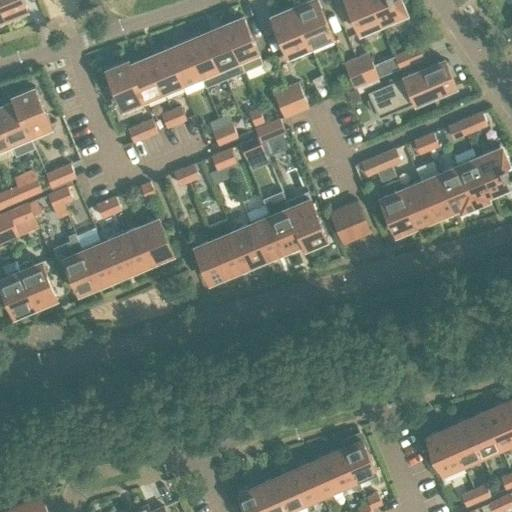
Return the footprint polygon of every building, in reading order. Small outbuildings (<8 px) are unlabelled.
[(0,0),(0,3),(6,18),(7,18),(7,19),(19,14),(18,11),(27,7),(24,0),(0,0)] [(318,0),(306,0),(294,5),(310,45),(333,35),(318,0)] [(371,0),(346,0),(360,31),(381,22),(371,0)] [(371,0),(381,22),(407,11),(401,0),(371,0)] [(294,5),(271,15),(287,54),(310,45),(294,5)] [(243,15),(224,23),(239,58),(244,69),(263,61),(243,15)] [(224,23),(205,31),(225,77),(244,69),(239,58),(224,23)] [(205,31),(186,39),(201,74),(200,74),(205,85),(225,77),(205,31)] [(186,39),(168,47),(182,82),(200,74),(201,74),(186,39)] [(419,44),(395,55),(400,67),(424,57),(419,44)] [(168,47),(149,55),(164,90),(182,82),(168,47)] [(369,52),(357,57),(367,81),(379,76),(369,52)] [(131,63),(130,63),(145,98),(164,90),(149,55),(131,63)] [(357,57),(344,62),(355,86),(367,81),(357,57)] [(129,58),(106,68),(123,107),(145,98),(130,63),(131,63),(129,58)] [(445,58),(368,91),(379,117),(456,84),(445,58)] [(299,81),(287,86),(297,110),(309,105),(299,81)] [(35,86),(13,95),(15,99),(30,134),(52,125),(35,86)] [(287,86),(274,91),(285,116),(297,110),(287,86)] [(357,88),(347,92),(351,102),(361,98),(359,92),(357,88)] [(15,99),(0,105),(0,115),(11,142),(16,153),(35,145),(30,134),(15,99)] [(181,106),(172,110),(177,122),(187,118),(181,106)] [(259,107),(249,111),(255,123),(264,119),(259,107)] [(177,122),(172,110),(162,114),(167,126),(177,122)] [(482,110),(458,121),(463,132),(466,130),(467,132),(488,123),(482,110)] [(228,112),(218,116),(228,139),(238,135),(228,112)] [(0,115),(0,146),(11,142),(0,115)] [(218,116),(209,120),(219,143),(228,139),(218,116)] [(250,139),(240,143),(246,156),(246,157),(265,149),(261,140),(281,131),(285,130),(280,117),(256,127),(259,135),(250,139)] [(153,118),(129,128),(134,140),(158,130),(153,118)] [(458,121),(448,125),(454,137),(467,132),(466,130),(463,132),(458,121)] [(287,145),(281,131),(261,140),(265,149),(267,154),(287,145)] [(433,131),(424,135),(429,148),(439,144),(433,131)] [(424,135),(414,139),(420,152),(429,148),(424,135)] [(502,145),(477,156),(492,192),(509,185),(504,175),(508,173),(505,164),(509,163),(502,145)] [(231,147),(221,151),(227,164),(236,160),(231,147)] [(396,147),(386,151),(394,169),(400,167),(398,161),(401,160),(396,147)] [(221,151),(212,155),(217,168),(227,164),(221,151)] [(386,151),(362,161),(367,174),(379,169),(383,177),(394,172),(393,170),(394,169),(386,151)] [(477,156),(458,164),(475,203),(488,197),(487,194),(492,192),(477,156)] [(71,163),(46,173),(52,185),(76,175),(71,163)] [(193,163),(184,167),(189,179),(199,175),(193,163)] [(458,164),(440,172),(455,208),(460,205),(461,209),(475,203),(458,164)] [(43,189),(34,167),(24,171),(33,193),(43,189)] [(184,167),(174,171),(180,183),(189,179),(184,167)] [(33,193),(24,171),(14,175),(15,176),(10,186),(8,187),(13,200),(23,196),(23,197),(33,193)] [(440,172),(421,180),(436,215),(455,208),(440,172)] [(401,175),(397,176),(417,223),(436,215),(421,180),(406,186),(401,175)] [(391,192),(380,197),(395,233),(417,223),(397,176),(387,181),(391,192)] [(151,181),(141,185),(146,198),(156,193),(151,181)] [(68,185),(58,189),(64,202),(73,198),(68,185)] [(58,189),(49,193),(59,218),(68,214),(64,202),(58,189)] [(263,198),(270,214),(285,249),(303,241),(304,241),(289,206),(282,190),(263,198)] [(116,195),(107,199),(112,212),(121,208),(116,195)] [(311,197),(289,206),(304,241),(303,241),(305,245),(327,236),(311,197)] [(107,199),(97,203),(102,216),(112,212),(107,199)] [(338,225),(363,215),(357,201),(359,200),(358,199),(330,211),(331,212),(332,211),(338,225)] [(33,213),(29,201),(28,201),(0,213),(0,227),(14,222),(19,234),(39,226),(33,213)] [(270,214),(252,222),(266,256),(285,249),(270,214)] [(369,229),(363,215),(338,225),(344,239),(343,240),(343,241),(371,229),(371,228),(369,229)] [(159,217),(139,225),(154,259),(174,251),(159,217)] [(14,222),(0,227),(0,241),(19,234),(14,222)] [(252,222),(233,230),(247,264),(266,256),(252,222)] [(95,225),(77,233),(98,283),(117,275),(102,240),(95,225)] [(139,225),(121,233),(135,267),(154,259),(139,225)] [(233,230),(214,238),(228,272),(247,264),(233,230)] [(72,239),(55,247),(60,259),(64,258),(78,291),(98,283),(77,233),(76,233),(76,232),(70,234),(72,239)] [(121,233),(102,240),(117,275),(135,267),(121,233)] [(214,238),(195,246),(209,280),(228,272),(214,238)] [(32,257),(18,263),(20,269),(35,305),(57,296),(42,260),(34,263),(32,257)] [(5,276),(0,277),(0,281),(14,314),(35,305),(20,269),(17,263),(3,269),(5,276)] [(511,397),(503,401),(511,421),(511,397)] [(511,421),(503,401),(485,409),(501,445),(511,440),(511,421)] [(485,409),(466,417),(482,454),(501,445),(485,409)] [(466,417),(447,426),(463,462),(482,454),(466,417)] [(430,441),(426,443),(431,455),(435,453),(443,471),(463,462),(447,426),(427,435),(430,441)] [(359,432),(342,439),(345,445),(344,445),(358,477),(368,472),(374,481),(380,479),(376,469),(359,432)] [(362,487),(358,477),(344,445),(326,453),(340,485),(351,480),(356,489),(362,487)] [(340,485),(326,453),(309,461),(323,492),(327,502),(333,499),(330,489),(340,485)] [(323,492),(309,461),(291,468),(305,500),(309,510),(315,507),(313,497),(323,492)] [(291,468),(274,476),(288,508),(289,511),(296,511),(295,505),(305,500),(291,468)] [(511,471),(501,476),(506,487),(511,484),(511,471)] [(274,476),(256,484),(268,511),(278,511),(288,508),(274,476)] [(486,483),(475,488),(479,499),(491,494),(486,483)] [(268,511),(256,484),(238,492),(246,511),(268,511)] [(475,488),(461,494),(466,505),(479,499),(475,488)] [(378,491),(367,496),(371,507),(383,502),(378,491)] [(41,492),(23,500),(28,511),(47,511),(40,494),(42,493),(41,492)] [(511,494),(511,492),(500,497),(505,508),(511,504),(511,494)] [(500,497),(489,502),(493,511),(495,511),(505,508),(500,497)] [(28,511),(23,500),(5,508),(6,511),(28,511)] [(369,502),(358,506),(360,511),(373,511),(371,507),(369,502)] [(147,503),(127,511),(166,511),(163,505),(150,511),(147,503)]
